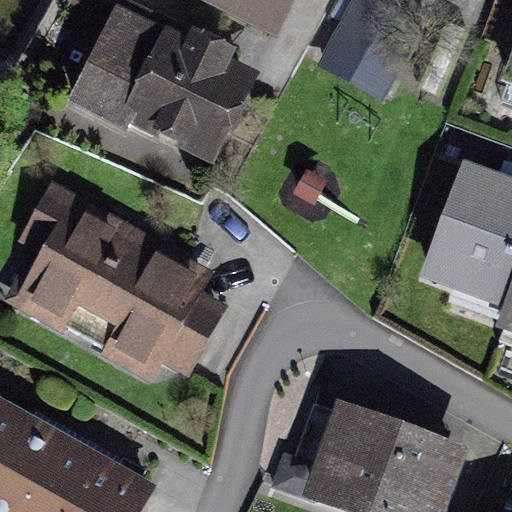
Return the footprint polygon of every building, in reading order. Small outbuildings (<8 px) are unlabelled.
[(171,0),(272,48),(295,0),(171,0)] [(433,13),(407,0),(353,0),(317,69),(385,104),(433,13)] [(262,86),(115,17),(69,114),(216,183),(262,86)] [(511,299),(511,193),(469,178),(435,272),(511,299)] [(207,280),(42,190),(0,266),(0,301),(152,385),(188,375),(217,321),(192,308),(207,280)] [(0,511),(44,433),(0,408),(0,511)] [(445,511),(463,462),(332,414),(296,511),(299,511),(445,511)] [(135,511),(148,490),(44,433),(0,511),(135,511)]
